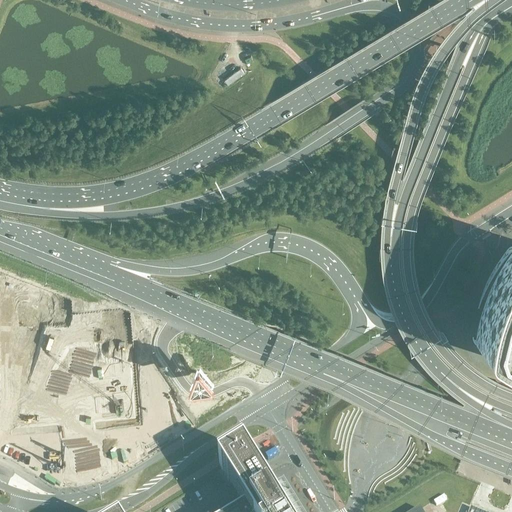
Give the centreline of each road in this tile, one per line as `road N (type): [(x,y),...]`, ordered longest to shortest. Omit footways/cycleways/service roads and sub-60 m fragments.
road 1 (trunk): [(454,0),(157,184),(99,200),(31,199)]
road 2 (tertiary): [(511,391),(468,370),(441,341),(419,305),(408,250),(422,184),(478,44),(511,11)]
road 3 (trunk): [(420,46),(405,82),(230,191),(116,215),(31,199)]
road 4 (tertiary): [(510,0),(459,54),(405,198),(392,263)]
road 5 (primary): [(490,0),(457,29),(422,90),(394,197),(392,263)]
road 6 (primary): [(103,271),(184,271),(277,242),(310,248),(357,300)]
road 7 (tertiary): [(260,392),(89,494),(19,493)]
road 8 (primary): [(103,271),(325,361)]
road 9 (primary): [(325,361),(356,390),(511,464)]
road 10 (tertiary): [(121,0),(210,25),(264,27),(319,16)]
road 11 (primary): [(325,361),(511,434)]
road 12 (tertiary): [(105,511),(141,496),(268,406)]
road 13 (tertiary): [(402,325),(464,240),(511,209)]
road 14 (tertiary): [(268,406),(402,325)]
road 15 (primary): [(357,300),(354,334),(260,392)]
road 16 (tertiary): [(332,511),(268,406)]
road 17 (trunk): [(319,16),(389,8),(409,22),(420,46)]
